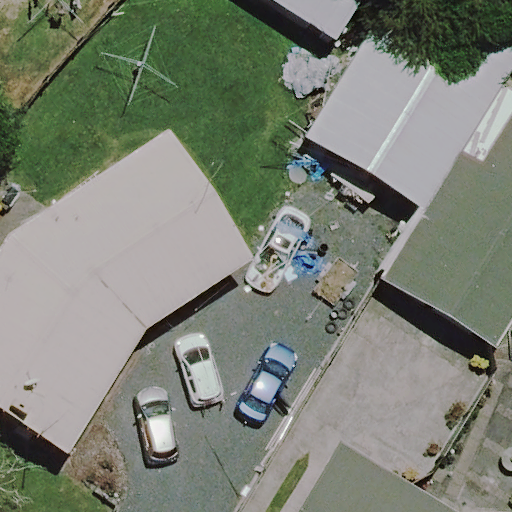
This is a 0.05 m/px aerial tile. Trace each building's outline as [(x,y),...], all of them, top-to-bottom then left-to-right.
[(346,0),(243,0),(239,7),(308,55),(346,0)] [(491,79),(375,7),(287,149),(402,221),(491,79)] [(482,362),(511,314),(511,114),(484,97),(365,290),(482,362)] [(234,270),(146,150),(0,247),(0,438),(46,469),(137,341),(234,270)] [(393,511),(335,477),(314,511),(393,511)]
